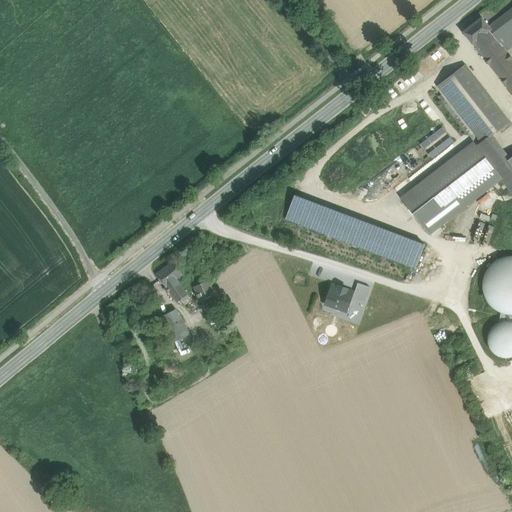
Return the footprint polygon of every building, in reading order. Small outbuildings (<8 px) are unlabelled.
[(511,8),(489,27),(491,30),(490,30),(497,39),(511,27),(511,8)] [(482,18),(463,32),(472,44),(473,43),(490,30),(491,30),(489,27),(482,18)] [(511,27),(497,39),(506,51),(511,46),(511,27)] [(497,39),(490,30),(473,43),(511,93),(511,58),(506,51),(497,39)] [(509,122),(465,66),(438,87),(482,142),(482,143),(487,139),(492,135),(509,122)] [(511,161),(511,160),(492,135),(487,139),(511,171),(511,161)] [(511,171),(487,139),(482,143),(482,142),(476,147),(511,193),(511,171)] [(475,146),(404,201),(430,234),(501,179),(475,146)] [(424,244),(295,195),(287,217),(416,266),(424,244)] [(479,221),(473,219),(470,230),(478,233),(477,236),(485,238),(490,222),(492,216),(482,213),(479,221)] [(493,306),(500,310),(505,312),(511,312),(511,253),(510,254),(500,256),(492,261),(486,269),(482,279),(483,289),(486,298),(493,306)] [(173,262),(156,274),(166,287),(174,281),(183,275),(173,262)] [(207,281),(200,267),(190,272),(197,286),(207,281)] [(197,286),(193,288),(202,306),(217,299),(208,280),(207,281),(197,286)] [(184,294),(174,281),(166,287),(178,302),(187,295),(185,293),(184,294)] [(358,283),(354,293),(332,285),(325,304),(347,312),(351,301),(363,305),(370,287),(358,283)] [(157,316),(165,338),(187,329),(178,308),(157,316)] [(511,312),(505,312),(500,310),(499,323),(501,322),(508,322),(511,323),(511,312)] [(487,335),(487,342),(489,348),(493,354),(499,357),(505,358),(511,357),(511,356),(511,323),(508,322),(501,322),(499,323),(495,325),(490,329),(487,335)] [(436,332),(440,342),(459,336),(455,325),(436,332)]
